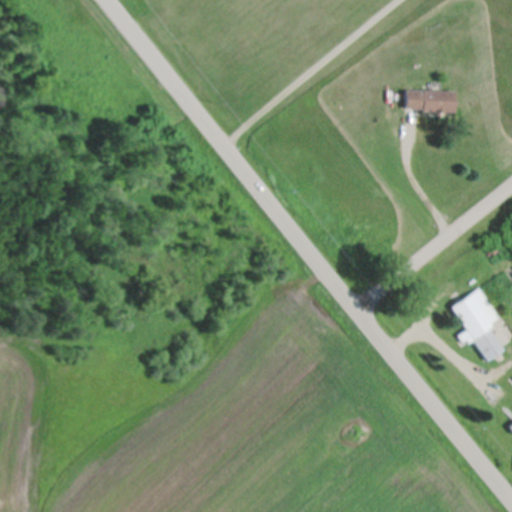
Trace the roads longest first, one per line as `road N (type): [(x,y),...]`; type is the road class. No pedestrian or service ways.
road 1 (tertiary): [(511,485),(104,0)]
road 2 (residential): [(364,306),(511,180)]
